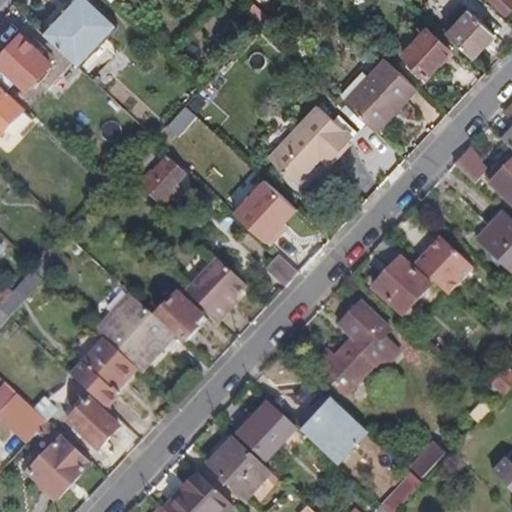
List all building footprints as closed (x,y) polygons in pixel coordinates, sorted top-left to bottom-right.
[(74,64),(112,23),(87,0),(69,0),(40,31),(74,64)] [(438,0),(432,6),(449,24),(473,3),(469,0),(438,0)] [(511,0),(491,0),(506,14),(511,8),(511,0)] [(494,35),(470,13),(448,36),(472,59),(494,35)] [(427,78),(451,52),(427,31),(403,57),(427,78)] [(25,90),(51,63),(48,61),(53,56),(46,49),(41,54),(22,36),(0,59),(0,83),(8,91),(17,81),(25,90)] [(377,134),(418,91),(387,62),(346,105),(377,134)] [(31,120),(0,91),(0,137),(10,126),(19,134),(31,120)] [(199,119),(205,112),(192,100),(185,107),(195,115),(199,119)] [(185,107),(168,125),(177,134),(195,115),(185,107)] [(303,192),(350,142),(317,111),(270,161),(303,192)] [(138,174),(153,158),(145,150),(124,172),(135,182),(140,176),(138,174)] [(476,184),(487,172),(467,153),(456,165),(476,184)] [(511,158),(509,156),(487,179),(511,202),(511,158)] [(173,190),(187,176),(169,159),(154,175),(152,174),(140,187),(162,208),(176,193),(173,190)] [(273,241),(294,220),(268,194),(263,199),(267,203),(251,220),(273,241)] [(511,218),(507,214),(482,241),(511,269),(511,218)] [(404,316),(431,287),(402,260),(405,256),(387,239),(375,252),(394,269),(375,289),(404,316)] [(442,239),(416,266),(449,296),(474,269),(442,239)] [(44,284),(61,267),(48,255),(36,268),(32,272),(42,282),(44,284)] [(299,274),(280,257),(272,266),(290,284),(299,274)] [(227,307),(246,287),(217,259),(186,292),(218,323),(230,310),(227,307)] [(0,310),(8,318),(42,282),(32,272),(14,292),(2,304),(0,306),(0,310)] [(4,283),(0,287),(0,302),(2,304),(14,292),(4,283)] [(196,327),(204,319),(178,294),(157,316),(187,344),(189,342),(194,348),(202,339),(197,333),(200,330),(196,327)] [(141,374),(175,337),(133,297),(98,334),(107,342),(141,374)] [(380,342),(390,331),(360,303),(339,325),(359,344),(356,347),(380,369),(394,355),(380,342)] [(0,327),(8,318),(0,310),(0,327)] [(55,359),(65,349),(53,336),(43,346),(55,359)] [(141,374),(107,342),(72,378),(107,410),(141,374)] [(345,396),(372,367),(378,372),(380,369),(356,347),(354,349),(349,345),(337,358),(322,374),(345,396)] [(322,374),(337,358),(330,352),(316,367),(322,374)] [(511,389),(511,376),(507,372),(494,385),(505,397),(511,389)] [(47,423),(17,394),(9,403),(28,421),(17,432),(28,443),(40,430),(47,423)] [(481,422),(494,409),(485,400),(472,414),(481,422)] [(69,424),(99,451),(119,429),(90,402),(79,413),(72,406),(64,415),(71,422),(69,424)] [(338,467),(369,434),(334,402),(304,434),(311,441),(338,467)] [(269,464),(295,436),(306,446),(311,441),(304,434),(272,405),(241,438),(269,464)] [(64,438),(47,423),(40,430),(57,446),(64,438)] [(58,500),(91,464),(64,438),(57,446),(30,474),(58,500)] [(272,474),(234,438),(209,467),(248,502),(272,474)] [(424,478),(446,455),(439,448),(436,452),(431,448),(413,468),(424,478)] [(511,470),(510,472),(503,466),(490,479),(511,500),(511,470)] [(386,511),(397,511),(423,485),(409,472),(405,476),(410,480),(393,498),(375,481),(365,491),(382,508),(386,511)] [(230,511),(235,507),(200,476),(166,511),(230,511)]
